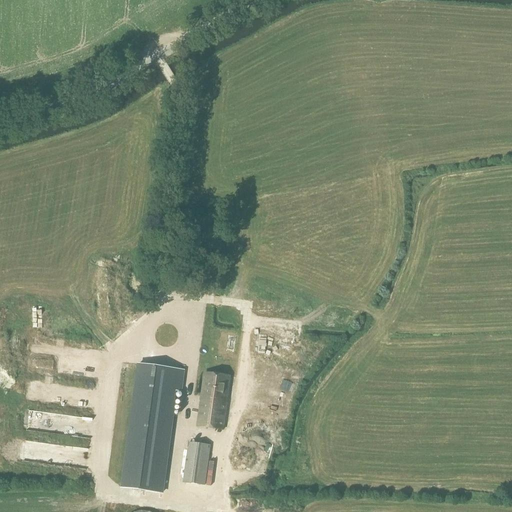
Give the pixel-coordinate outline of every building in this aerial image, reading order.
[(275,338),(269,362),(282,365),(287,341),(275,338)] [(162,493),(176,391),(182,392),(185,371),(149,366),(139,364),(122,489),(132,490),(132,489),(162,493)] [(197,426),(223,430),(230,377),(204,374),(197,426)] [(210,446),(189,443),(183,483),(204,486),(210,446)] [(243,467),(244,451),(228,450),(228,466),(243,467)]
